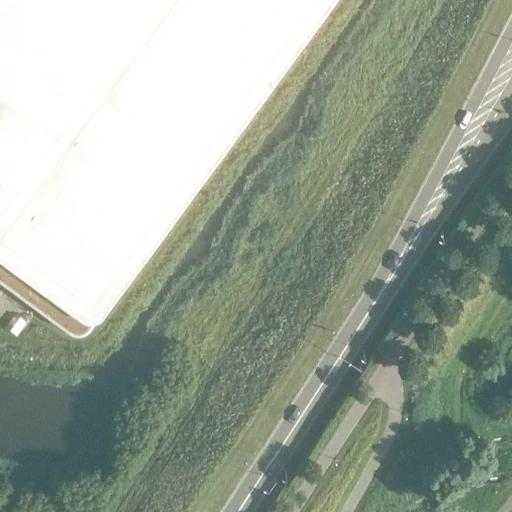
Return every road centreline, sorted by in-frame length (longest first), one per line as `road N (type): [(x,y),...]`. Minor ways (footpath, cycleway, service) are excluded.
road 1 (secondary): [(237,511),(447,177)]
road 2 (secondary): [(511,27),(470,107),(447,177)]
